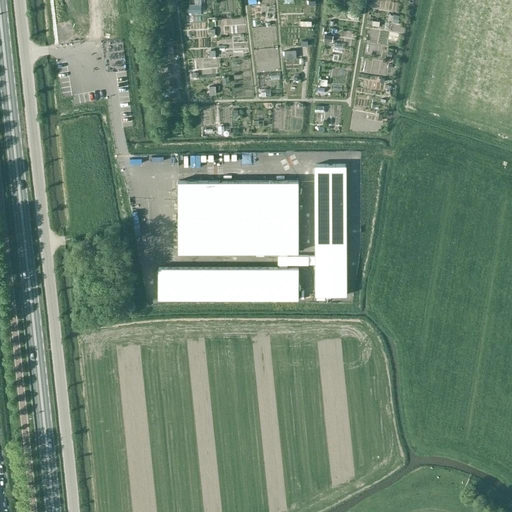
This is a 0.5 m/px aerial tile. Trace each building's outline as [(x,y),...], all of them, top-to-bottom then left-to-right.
[(213,19),(185,18),(184,34),(213,35),(213,19)] [(339,51),(340,47),(332,45),(331,50),(323,49),(322,55),(331,56),(332,50),(339,51)] [(284,61),(295,59),(293,50),(283,51),(284,61)] [(341,80),(322,81),(323,94),(341,94),(341,80)] [(362,125),(362,111),(353,111),(353,125),(362,125)] [(178,180),(178,251),(280,251),(280,255),(278,255),(278,263),(280,263),(280,267),(159,267),(158,267),(158,297),(298,297),(299,297),(299,267),(298,267),(287,267),(287,263),(316,263),(316,294),(346,294),(347,294),(346,164),(346,163),(315,164),(316,255),(308,255),(286,255),(287,250),(298,251),(299,250),(299,180),(298,180),(178,180)]
